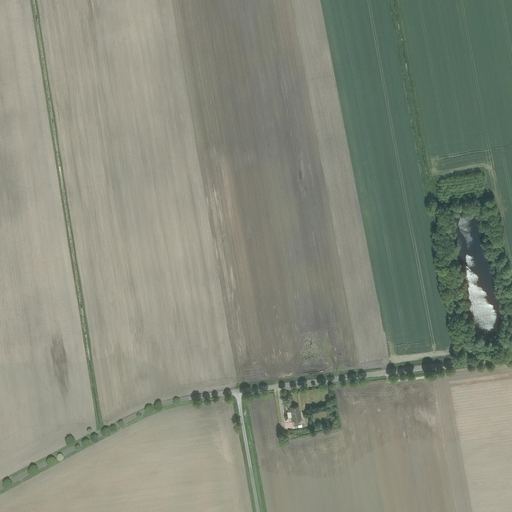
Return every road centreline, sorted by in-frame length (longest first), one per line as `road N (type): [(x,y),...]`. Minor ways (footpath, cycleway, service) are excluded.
road 1 (tertiary): [(238,392),(511,356)]
road 2 (tertiary): [(0,489),(159,404),(238,392)]
road 3 (track): [(463,362),(433,196)]
road 4 (track): [(511,323),(484,193)]
road 5 (residential): [(259,511),(238,392)]
